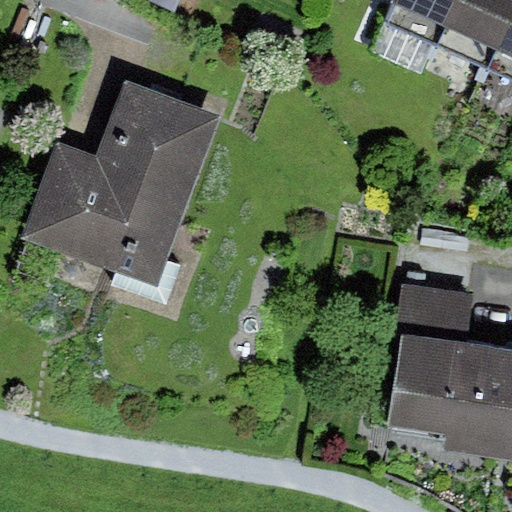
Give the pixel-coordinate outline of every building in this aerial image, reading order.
[(338,0),(328,16),(351,32),(372,0),(338,0)] [(457,0),(407,0),(448,20),(457,0)] [(511,24),(511,0),(457,0),(448,20),(503,45),(511,24)] [(511,25),(505,42),(503,45),(511,48),(511,25)] [(222,114),(126,77),(96,153),(60,140),(24,233),(156,284),(222,114)] [(464,294),(408,286),(389,423),(447,431),(445,445),(510,456),(511,444),(511,342),(458,335),(464,294)]
